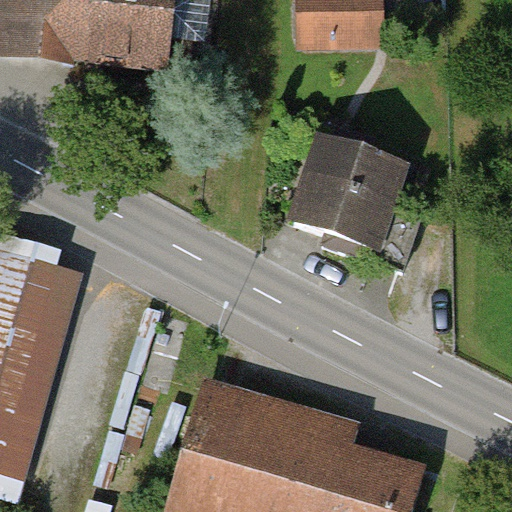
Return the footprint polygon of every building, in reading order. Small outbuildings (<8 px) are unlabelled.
[(0,0),(0,69),(170,88),(179,0),(0,0)] [(298,0),(298,39),(389,40),(389,0),(298,0)] [(387,269),(415,176),(322,147),(293,241),(387,269)] [(0,511),(29,511),(87,289),(0,266),(0,511)] [(353,432),(212,392),(178,511),(420,511),(428,483),(345,460),(353,432)]
